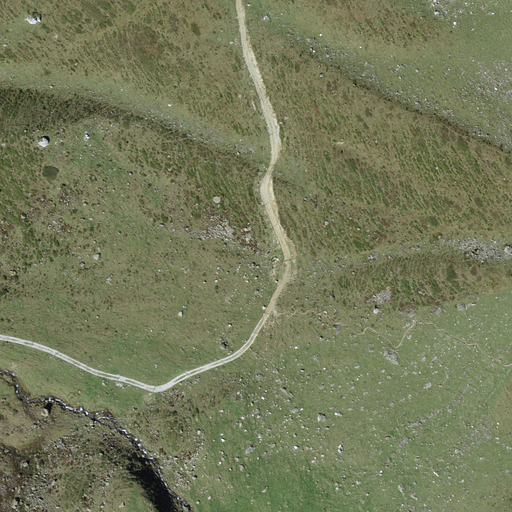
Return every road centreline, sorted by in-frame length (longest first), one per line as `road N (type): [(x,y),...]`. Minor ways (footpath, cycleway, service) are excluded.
road 1 (track): [(242,0),(248,50),(276,139),(267,179),(273,214),(293,262),(274,301)]
road 2 (track): [(274,301),(253,339),(162,383),(0,332)]
